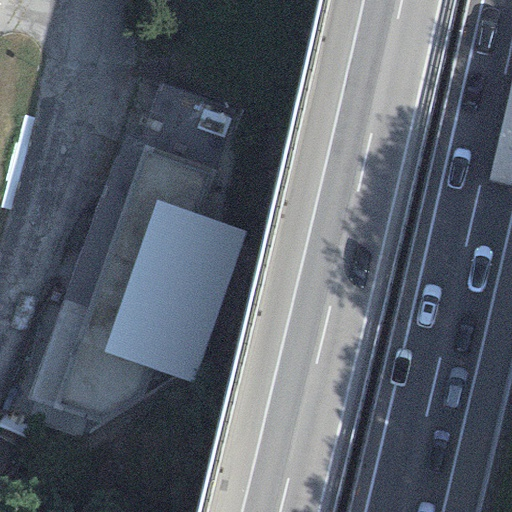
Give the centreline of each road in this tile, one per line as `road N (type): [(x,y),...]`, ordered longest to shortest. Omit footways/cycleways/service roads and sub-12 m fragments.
road 1 (motorway): [(398,0),(276,511)]
road 2 (motorway): [(400,511),(511,23)]
